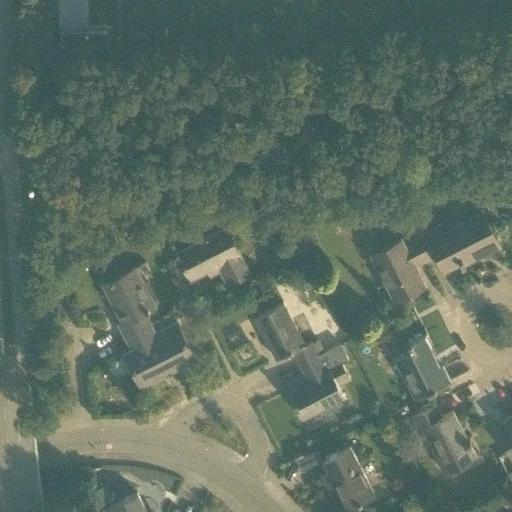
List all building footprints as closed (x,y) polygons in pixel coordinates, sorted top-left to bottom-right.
[(480,0),(480,25),(493,20),(492,0),(480,0)] [(462,265),(465,263),(463,259),(496,243),(498,247),(499,246),(482,213),(442,233),(439,228),(428,233),(425,228),(413,234),(426,259),(437,254),(445,269),(460,261),(462,265)] [(177,252),(183,264),(177,267),(182,279),(189,276),(191,279),(218,265),(228,284),(249,273),(226,227),(177,252)] [(414,265),(426,259),(413,234),(402,240),(401,240),(373,254),(395,299),(424,284),(414,265)] [(126,336),(150,324),(144,312),(155,306),(135,267),(104,283),(123,321),(119,323),(126,336)] [(320,340),(313,343),(312,342),(305,345),(284,302),(255,317),(276,359),(293,351),(299,364),(325,350),(320,340)] [(142,385),(165,373),(164,370),(192,355),(194,358),(195,358),(179,326),(157,337),(150,324),(126,336),(133,349),(125,353),(142,385)] [(427,333),(408,342),(412,349),(399,356),(419,396),(451,380),(427,333)] [(345,397),(339,387),(352,380),(343,363),(349,359),(341,343),(326,351),(325,350),(299,364),(305,376),(309,374),(311,378),(288,390),(302,419),(345,397)] [(435,404),(411,416),(418,429),(426,425),(439,450),(435,452),(445,473),(477,457),(470,443),(471,442),(470,439),(468,440),(453,411),(442,416),(435,404)] [(498,433),(511,460),(511,416),(505,420),(508,427),(498,433)] [(350,445),(323,459),(348,509),(362,502),(361,500),(374,493),(350,445)] [(112,501),(104,486),(91,493),(94,509),(112,501)] [(147,511),(137,492),(112,505),(115,511),(147,511)]
